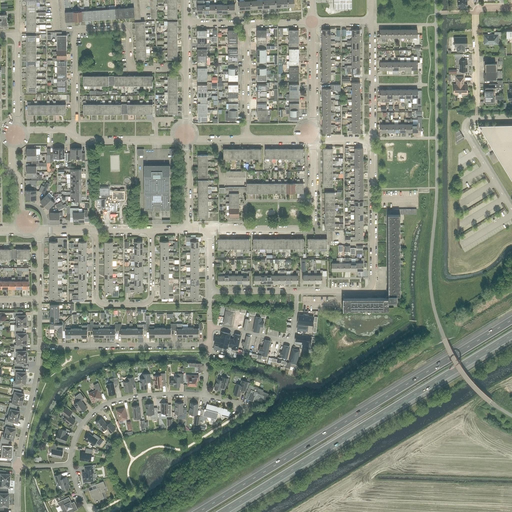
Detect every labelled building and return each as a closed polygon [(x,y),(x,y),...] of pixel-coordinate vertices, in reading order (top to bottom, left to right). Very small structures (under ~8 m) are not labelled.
[(7,25),(7,19),(6,14),(7,14),(7,11),(0,11),(0,28),(8,28),(8,25),(7,25)] [(67,35),(62,35),(62,32),(55,32),(55,35),(57,35),(57,42),(67,42),(67,35)] [(498,44),(498,35),(502,35),(502,32),(494,32),(494,35),(484,35),(484,39),(483,39),(483,43),(484,43),(484,44),(485,44),(489,44),(498,44)] [(267,46),(267,36),(257,37),(257,46),(267,46)] [(299,46),(299,36),(289,36),(289,46),(299,46)] [(207,43),(207,39),(212,39),(211,37),(207,37),(197,37),(197,46),(210,46),(210,43),(207,43)] [(238,46),(238,37),(228,37),(228,46),(238,46)] [(457,46),(457,52),(465,51),(465,46),(467,46),(467,38),(455,38),(455,46),(457,46)] [(207,55),(207,49),(210,49),(210,46),(197,46),(197,55),(207,55)] [(238,55),(238,46),(228,46),(228,55),(238,55)] [(267,55),(267,49),(271,49),(271,46),(267,46),(257,46),(257,55),(267,55)] [(299,55),(299,46),(289,46),(289,55),(299,55)] [(463,57),(463,54),(455,54),(455,57),(456,57),(456,63),(459,63),(459,71),(467,71),(467,67),(468,67),(468,64),(467,64),(467,60),(463,60),(463,57)] [(207,65),(207,55),(197,55),(198,65),(207,65)] [(238,65),(238,55),(228,55),(228,65),(238,65)] [(267,65),(267,55),(257,55),(257,65),(267,65)] [(299,64),(299,55),(289,55),(289,61),(287,61),(287,64),(299,64)] [(492,61),(484,61),(485,67),(486,67),(486,71),(496,71),(496,70),(497,70),(497,64),(496,64),(496,63),(492,63),(492,61)] [(299,74),(299,64),(287,64),(287,68),(289,68),(289,74),(299,74)] [(207,74),(207,65),(198,65),(198,74),(207,74)] [(238,74),(238,65),(228,65),(228,71),(224,71),(224,74),(228,74),(238,74)] [(269,67),(267,67),(267,66),(269,66),(269,65),(267,65),(257,65),(257,74),(267,74),(267,70),(268,70),(269,70),(269,69),(269,68),(269,67)] [(496,71),(486,71),(486,75),(485,75),(485,81),(492,80),(492,78),(496,78),(496,77),(497,77),(497,71),(496,71)] [(112,85),(112,76),(102,76),(102,85),(112,85)] [(121,85),(121,76),(112,76),(112,85),(119,85),(119,89),(121,89),(121,85)] [(464,85),(464,77),(456,77),(457,85),(454,85),(454,93),(463,93),(463,95),(467,95),(467,93),(468,93),(467,85),(464,85)] [(266,82),(266,84),(257,84),(257,91),(267,91),(267,87),(270,87),(270,82),(266,82)] [(495,95),(495,88),(503,88),(503,84),(489,84),(489,87),(485,87),(485,88),(485,95),(495,95)] [(422,90),(418,90),(418,89),(411,90),(411,98),(410,98),(411,102),(413,102),(413,99),(414,99),(414,98),(417,98),(417,105),(422,105),(422,90)] [(207,100),(207,91),(198,91),(198,100),(207,100)] [(238,100),(238,91),(228,91),(229,100),(238,100)] [(267,100),(267,91),(257,91),(257,100),(267,100)] [(299,100),(299,91),(289,91),(289,94),(287,94),(287,100),(290,100),(299,100)] [(496,103),(495,95),(485,95),(485,96),(485,103),(485,104),(496,103)] [(210,106),(210,100),(207,100),(198,100),(198,110),(207,110),(207,106),(210,106)] [(238,110),(238,100),(229,100),(229,110),(238,110)] [(267,109),(267,100),(257,100),(257,110),(267,109)] [(299,109),(299,100),(290,100),(290,107),(286,107),(286,109),(299,109)] [(270,115),(267,115),(267,109),(257,110),(257,116),(261,116),(261,122),(270,122),(270,115)] [(299,116),(299,109),(286,109),(286,113),(290,113),(290,121),(296,121),(296,116),(299,116)] [(207,122),(207,112),(210,112),(210,110),(207,110),(198,110),(198,116),(201,116),(201,122),(207,122)] [(238,116),(238,110),(229,110),(229,113),(226,113),(226,121),(236,121),(236,116),(238,116)] [(511,124),(479,125),(511,180),(511,124)] [(333,148),(333,146),(329,146),(329,148),(323,148),(323,155),(333,155),(333,148)] [(59,158),(59,148),(54,149),(54,154),(51,154),(50,154),(50,155),(50,161),(54,161),(54,158),(59,158)] [(68,161),(68,154),(65,154),(65,148),(59,148),(59,158),(65,158),(65,161),(68,161)] [(76,158),(76,148),(71,148),(71,154),(68,154),(68,161),(71,161),(71,158),(76,158)] [(85,160),(85,154),(82,154),(82,148),(76,148),(76,158),(82,158),(82,160),(85,160)] [(37,160),(37,154),(27,154),(27,160),(33,160),(33,163),(39,163),(39,160),(37,160)] [(37,166),(39,166),(47,166),(47,163),(46,163),(39,163),(33,163),(33,166),(27,166),(27,172),(37,171),(37,166)] [(170,210),(170,165),(162,165),(162,166),(152,166),(152,165),(144,165),(144,177),(144,210),(145,210),(154,210),(154,206),(161,206),(161,210),(170,210)] [(42,176),(37,174),(37,171),(27,172),(27,177),(33,177),(33,180),(36,180),(42,180),(42,176)] [(113,195),(102,195),(102,199),(98,199),(98,207),(102,207),(102,209),(106,209),(106,207),(109,207),(109,210),(117,210),(117,207),(119,207),(119,199),(124,199),(124,189),(120,189),(120,191),(113,191),(113,195)] [(44,205),(53,196),(49,192),(40,201),(44,205)] [(55,202),(54,202),(53,200),(56,197),(54,196),(53,196),(44,205),(48,209),(55,202)] [(79,212),(79,208),(70,208),(70,213),(70,216),(73,216),(73,222),(79,222),(79,212)] [(88,210),(84,210),(84,212),(79,212),(79,222),(85,222),(85,216),(88,216),(88,210)] [(397,295),(401,295),(400,214),(398,214),(395,214),(392,214),(388,214),(388,298),(343,298),(343,310),(389,310),(389,301),(397,301),(397,295)] [(327,244),(327,241),(327,238),(321,238),(321,248),(330,248),(330,245),(327,245),(327,244)] [(119,290),(116,290),(113,290),(113,286),(113,285),(105,285),(105,291),(112,292),(112,296),(119,296),(119,290)] [(87,298),(87,291),(79,292),(79,295),(74,295),(73,296),(73,301),(85,301),(85,298),(87,298)] [(234,313),(226,311),(224,326),(231,327),(234,313)] [(26,317),(26,315),(22,315),(22,312),(14,312),(14,318),(16,318),(16,321),(27,321),(27,318),(26,317)] [(244,315),(237,313),(234,328),(241,329),(244,315)] [(60,316),(51,316),(51,315),(50,315),(50,321),(57,321),(57,324),(63,324),(64,323),(63,321),(60,321),(59,321),(59,316),(60,316)] [(313,324),(314,317),(299,315),(298,322),(313,324)] [(254,319),(248,318),(245,331),(252,332),(254,319)] [(262,320),(257,318),(254,332),(260,333),(262,320)] [(26,327),(26,325),(27,324),(27,321),(16,321),(16,325),(14,325),(14,330),(22,330),(22,327),(26,327)] [(99,329),(99,324),(93,325),(93,321),(90,321),(90,324),(90,331),(93,331),(93,338),(99,338),(99,337),(99,329)] [(71,329),(71,328),(71,327),(66,327),(66,324),(64,323),(63,324),(63,331),(66,331),(66,338),(71,338),(71,337),(71,329)] [(199,330),(202,330),(202,323),(199,323),(199,327),(199,328),(194,328),(193,328),(193,336),(193,337),(199,337),(199,330)] [(63,331),(63,324),(57,324),(50,324),(50,329),(58,329),(58,338),(63,338),(63,331)] [(87,331),(90,331),(90,324),(87,324),(87,328),(87,329),(82,329),(82,337),(82,338),(87,338),(87,331)] [(115,330),(118,330),(118,324),(115,324),(115,328),(115,329),(110,329),(110,337),(110,338),(115,338),(115,330)] [(127,329),(122,329),(122,328),(121,328),(121,324),(118,324),(118,330),(121,330),(121,338),(127,338),(127,337),(127,329)] [(143,330),(146,330),(146,324),(143,324),(138,324),(138,328),(138,329),(138,337),(138,338),(143,338),(143,330)] [(155,329),(155,328),(155,326),(149,326),(149,324),(146,324),(146,330),(149,330),(149,337),(155,337),(155,336),(155,329)] [(171,330),(174,330),(174,324),(171,324),(171,328),(171,329),(166,329),(166,336),(165,336),(165,337),(171,337),(171,330)] [(182,328),(182,327),(182,324),(174,324),(174,330),(177,330),(177,337),(183,337),(183,336),(183,328),(182,328)] [(26,335),(26,333),(22,333),(22,330),(14,330),(14,333),(16,333),(16,339),(27,339),(27,336),(26,335)] [(241,336),(235,335),(232,349),(238,350),(241,336)] [(26,345),(26,343),(27,342),(27,339),(16,339),(16,345),(14,345),(14,348),(22,348),(22,345),(26,345)] [(271,342),(265,340),(264,348),(261,348),(259,354),(262,355),(268,357),(271,342)] [(280,344),(273,343),(270,357),(276,359),(280,344)] [(26,352),(26,351),(22,351),(22,348),(14,348),(14,352),(11,352),(11,357),(17,357),(27,357),(27,354),(26,352)] [(299,351),(293,350),(291,363),(297,364),(299,351)] [(26,362),(26,361),(27,360),(27,357),(17,357),(17,360),(14,360),(14,366),(23,365),(23,362),(26,362)] [(26,374),(26,372),(22,372),(23,369),(12,368),(12,372),(14,372),(14,374),(16,374),(16,377),(27,378),(27,375),(26,374)] [(165,373),(161,374),(161,375),(154,376),(155,387),(162,387),(162,384),(166,383),(165,373)] [(151,381),(150,374),(143,374),(143,378),(140,379),(141,389),(148,388),(147,381),(151,381)] [(184,374),(178,374),(177,377),(174,376),(174,379),(170,379),(170,385),(174,385),(174,386),(180,387),(180,381),(183,381),(184,374)] [(199,381),(199,375),(187,375),(186,381),(188,381),(188,385),(197,385),(197,380),(199,381)] [(25,382),(26,381),(27,378),(16,377),(16,381),(13,381),(13,386),(21,387),(22,384),(25,384),(25,382)] [(132,384),(135,383),(134,377),(127,378),(128,381),(122,382),(122,386),(124,386),(125,391),(133,390),(132,384)] [(228,378),(224,377),(222,377),(221,380),(217,378),(214,389),(221,390),(223,384),(226,385),(228,378)] [(116,393),(114,385),(118,384),(117,378),(110,379),(111,383),(106,384),(107,385),(106,386),(107,387),(109,395),(116,393)] [(245,390),(246,384),(247,381),(242,380),(240,385),(236,384),(234,394),(240,396),(242,389),(245,390)] [(101,390),(98,383),(94,385),(96,390),(89,394),(91,398),(91,399),(93,403),(97,401),(97,400),(102,398),(99,392),(101,390)] [(263,390),(255,387),(250,385),(247,392),(250,393),(247,399),(248,399),(253,401),(254,399),(262,402),(263,400),(268,396),(269,394),(263,391),(263,390)] [(23,396),(24,394),(21,393),(21,390),(13,388),(12,393),(14,394),(13,397),(24,400),(24,397),(23,396)] [(81,401),(85,398),(80,393),(75,397),(78,401),(74,404),(80,413),(86,408),(82,403),(83,403),(81,401)] [(23,403),(24,400),(13,397),(12,403),(9,402),(9,405),(16,407),(17,404),(21,405),(21,404),(23,403)] [(183,412),(183,403),(176,402),(175,413),(178,414),(178,419),(186,419),(187,412),(183,412)] [(168,410),(168,403),(161,403),(161,413),(165,413),(165,416),(171,416),(171,410),(168,410)] [(197,414),(198,404),(191,403),(189,414),(197,414)] [(153,412),(153,404),(146,404),(147,414),(151,414),(151,419),(158,419),(158,412),(153,412)] [(19,413),(20,411),(16,410),(16,407),(9,405),(8,408),(7,408),(6,413),(9,414),(9,415),(19,417),(20,414),(19,413)] [(221,412),(222,413),(221,416),(228,418),(229,416),(230,416),(231,411),(208,405),(206,410),(202,409),(200,419),(205,420),(207,415),(216,418),(217,413),(220,414),(221,412)] [(140,412),(139,406),(132,406),(134,419),(141,418),(140,412)] [(70,416),(72,413),(65,408),(61,413),(64,414),(62,417),(62,418),(63,419),(71,426),(75,420),(70,416)] [(127,418),(125,408),(117,410),(119,421),(122,420),(122,421),(123,422),(124,421),(125,420),(124,419),(127,418)] [(19,420),(19,417),(9,415),(8,418),(6,417),(5,423),(12,425),(13,422),(17,423),(17,421),(19,420)] [(116,429),(110,422),(107,425),(102,418),(100,420),(96,423),(100,428),(100,429),(100,430),(102,430),(103,431),(105,429),(107,429),(111,433),(116,429)] [(15,430),(16,428),(12,428),(12,425),(5,423),(4,426),(6,426),(5,432),(15,434),(16,432),(15,430)] [(65,435),(66,430),(60,428),(59,433),(58,432),(56,439),(65,443),(68,436),(65,435)] [(15,437),(15,434),(5,432),(4,435),(2,434),(0,441),(8,442),(9,439),(13,440),(13,438),(15,437)] [(104,440),(96,435),(94,438),(89,434),(85,439),(93,445),(95,442),(100,446),(104,440)] [(12,448),(12,446),(8,446),(8,442),(0,441),(0,443),(0,448),(2,448),(2,451),(13,452),(13,449),(12,448)] [(57,444),(50,443),(49,451),(52,451),(53,452),(52,456),(62,458),(63,451),(56,450),(57,444)] [(92,454),(93,449),(86,448),(85,453),(82,452),(81,460),(91,461),(92,454)] [(11,456),(13,455),(13,452),(2,451),(1,457),(0,456),(0,459),(8,460),(8,457),(11,458),(11,456)] [(93,465),(85,466),(85,472),(82,472),(84,482),(87,482),(93,481),(92,473),(94,473),(93,465)] [(0,480),(9,481),(10,474),(4,474),(5,471),(0,470),(0,480)] [(57,485),(61,484),(62,489),(69,487),(66,477),(63,478),(61,474),(54,476),(57,485)] [(9,487),(9,481),(0,480),(0,489),(3,490),(3,487),(9,487)] [(90,492),(91,497),(93,497),(95,502),(97,501),(98,501),(98,500),(104,498),(102,492),(105,491),(104,488),(106,487),(103,481),(95,484),(97,488),(90,490),(90,492)] [(0,499),(8,500),(9,493),(3,493),(3,490),(0,489),(0,499)] [(63,500),(62,500),(57,502),(59,506),(60,505),(63,510),(62,511),(63,511),(62,511),(61,511),(72,511),(78,509),(74,501),(72,503),(69,497),(63,500)] [(8,506),(8,500),(0,499),(0,509),(3,509),(3,506),(8,506)]
